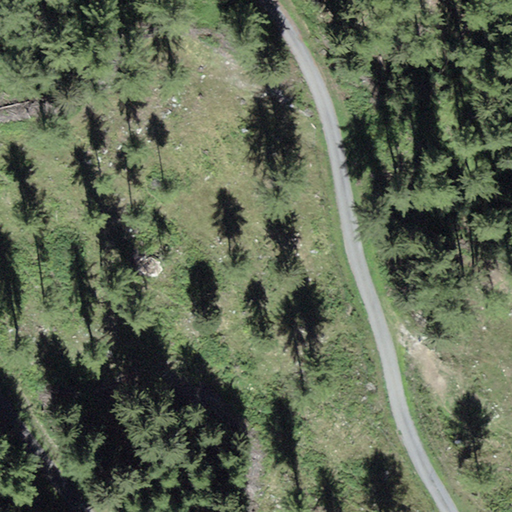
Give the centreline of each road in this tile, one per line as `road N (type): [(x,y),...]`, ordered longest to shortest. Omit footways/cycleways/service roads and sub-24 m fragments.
road 1 (track): [(450,511),(401,417),(378,316),(353,253),(329,121)]
road 2 (track): [(329,121),(293,40),(264,0)]
road 3 (track): [(0,411),(86,511)]
